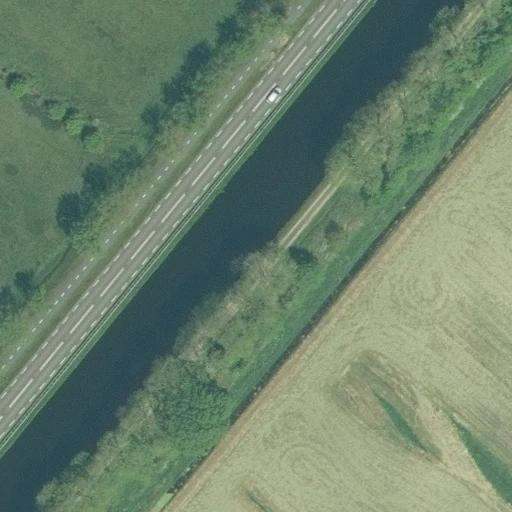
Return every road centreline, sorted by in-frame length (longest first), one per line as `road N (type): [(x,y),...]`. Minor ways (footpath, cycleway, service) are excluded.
road 1 (track): [(62,511),(486,0)]
road 2 (primary): [(0,419),(344,0)]
